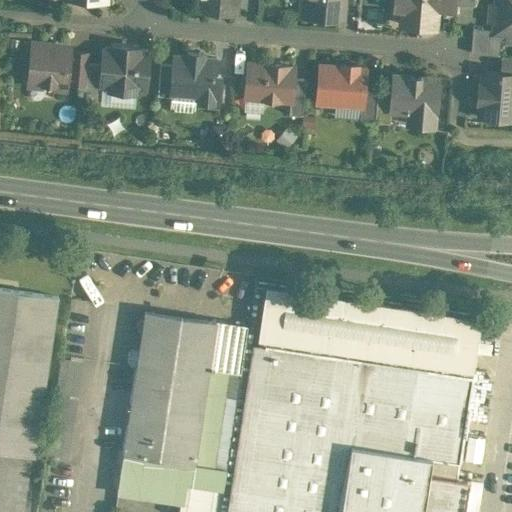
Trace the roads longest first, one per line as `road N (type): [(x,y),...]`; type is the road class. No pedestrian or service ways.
road 1 (residential): [(144,27),(457,49)]
road 2 (secondary): [(286,230),(0,192)]
road 3 (secondary): [(286,230),(511,277)]
road 4 (secondary): [(511,246),(286,230)]
road 5 (residential): [(0,17),(144,27)]
